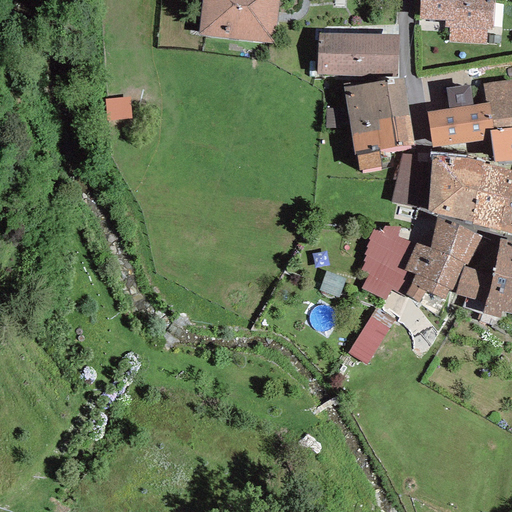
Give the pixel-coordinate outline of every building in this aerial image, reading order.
[(198,0),(194,46),(267,55),(273,0),(198,0)] [(452,0),(419,0),(418,31),(445,32),(444,43),(493,45),(495,3),(453,1),(452,0)] [(396,42),(312,42),(312,84),(396,84),(396,42)] [(511,84),(482,89),(487,128),(511,124),(511,84)] [(469,93),(446,97),(449,117),(472,114),(469,93)] [(390,95),(338,102),(348,171),(400,163),(390,95)] [(129,99),(108,101),(110,118),(131,116),(129,99)] [(472,114),(426,121),(431,155),(489,146),(489,142),(487,128),(484,112),(472,114)] [(511,137),(489,142),(493,171),(511,167),(511,137)] [(421,161),(401,159),(391,207),(417,214),(421,161)] [(458,166),(431,167),(427,219),(430,223),(473,231),(473,233),(501,239),(511,192),(511,180),(483,173),(482,171),(458,166)] [(372,191),(335,191),(334,211),(371,212),(372,191)] [(511,202),(501,239),(511,241),(511,202)] [(481,241),(436,228),(430,255),(414,248),(393,293),(422,310),(425,298),(449,309),(452,300),(461,273),(462,272),(481,241)] [(382,235),(373,232),(360,280),(366,281),(361,290),(388,305),(393,293),(414,248),(396,240),(401,230),(384,230),(382,235)] [(511,249),(500,247),(492,280),(484,310),(483,315),(511,322),(511,249)] [(492,280),(462,272),(452,300),(484,310),(492,280)] [(346,281),(325,274),(318,293),(339,301),(346,281)] [(370,362),(396,320),(375,308),(349,349),(370,362)]
